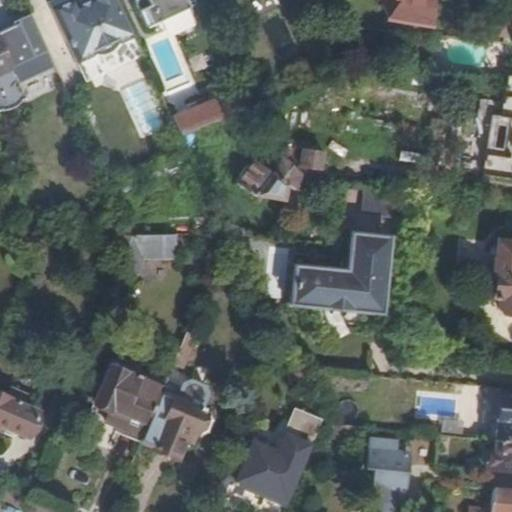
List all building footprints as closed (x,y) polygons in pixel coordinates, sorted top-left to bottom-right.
[(76,65),(132,39),(114,0),(87,0),(88,1),(76,7),(73,0),(51,11),(76,65)] [(378,33),(426,37),(427,27),(428,27),(431,0),(393,0),(396,7),(378,33)] [(16,26),(0,33),(0,115),(5,115),(12,112),(21,106),(20,103),(23,101),(16,86),(38,75),(16,26)] [(511,79),(504,79),(502,101),(511,102),(511,105),(502,181),(511,182),(511,79)] [(170,120),(178,138),(217,122),(209,104),(170,120)] [(284,191),(297,193),(297,186),(316,189),(317,184),(320,185),(322,170),(319,169),(321,153),(294,149),(291,167),(281,161),(269,175),(253,162),(235,185),(253,199),(282,204),(284,191)] [(407,191),(364,187),(361,217),(404,220),(407,191)] [(299,193),(297,193),(284,191),(282,204),(281,212),(296,214),(299,193)] [(237,263),(244,233),(217,223),(222,235),(224,238),(237,263)] [(378,316),(387,244),(369,242),(370,236),(348,234),(344,272),(290,265),(285,305),(378,316)] [(175,259),(175,236),(131,237),(124,257),(119,269),(136,276),(143,260),(175,259)] [(124,257),(131,237),(117,237),(112,251),(124,257)] [(37,239),(28,239),(21,259),(28,263),(37,239)] [(511,244),(498,244),(496,261),(493,261),(492,281),(495,281),(493,299),(499,300),(498,311),(503,316),(511,316),(511,244)] [(197,330),(188,326),(179,347),(188,351),(197,330)] [(188,351),(179,347),(171,367),(180,371),(188,351)] [(161,391),(163,384),(110,361),(107,369),(161,391)] [(142,438),(159,396),(161,391),(107,369),(100,386),(96,384),(90,398),(90,401),(94,402),(92,405),(108,411),(102,427),(115,433),(118,428),(142,438)] [(19,409),(23,398),(9,392),(5,401),(0,399),(0,429),(25,439),(34,416),(19,409)] [(142,438),(140,443),(152,449),(151,452),(175,462),(187,433),(197,437),(205,432),(209,422),(204,416),(159,396),(142,438)] [(511,442),(511,402),(496,401),(493,441),(511,442)] [(86,421),(102,427),(108,411),(92,405),(86,421)] [(292,482),(317,422),(292,412),(274,455),(249,444),(237,474),(230,471),(227,480),(233,482),(232,485),(276,502),(285,479),(292,482)] [(358,429),(328,426),(322,440),(357,444),(358,429)] [(115,433),(140,443),(142,438),(118,428),(115,433)] [(371,472),(369,496),(378,511),(391,511),(392,494),(404,495),(407,449),(395,448),(396,443),(367,441),(365,472),(371,472)] [(511,442),(493,441),(492,456),(486,456),(484,473),(511,475),(511,442)] [(511,511),(511,494),(493,492),(490,511),(511,511)]
